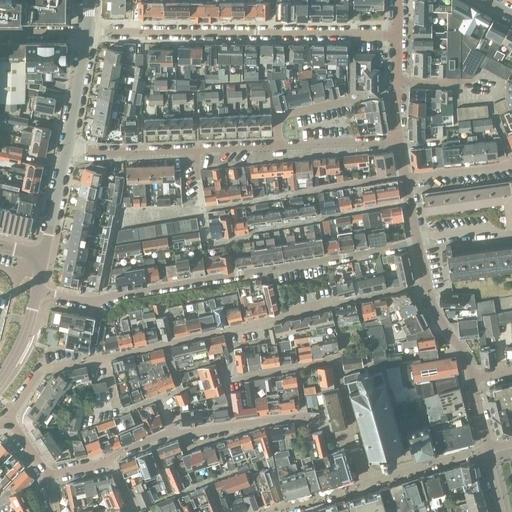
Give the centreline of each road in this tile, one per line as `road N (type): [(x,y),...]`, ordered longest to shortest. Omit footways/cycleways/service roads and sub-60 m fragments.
road 1 (residential): [(417,242),(103,301),(36,291)]
road 2 (residential): [(398,37),(87,32)]
road 3 (residential): [(426,283),(226,329)]
road 4 (residential): [(226,329),(234,377),(298,369),(305,420)]
road 5 (residential): [(511,159),(487,99),(465,85),(398,83)]
road 6 (residential): [(193,148),(198,210),(122,221)]
road 7 (residential): [(175,434),(49,476)]
road 8 (residential): [(305,420),(175,434)]
road 9 (residential): [(490,448),(365,483)]
road 10 (residential): [(193,148),(65,148)]
road 11 (residential): [(226,329),(106,355)]
